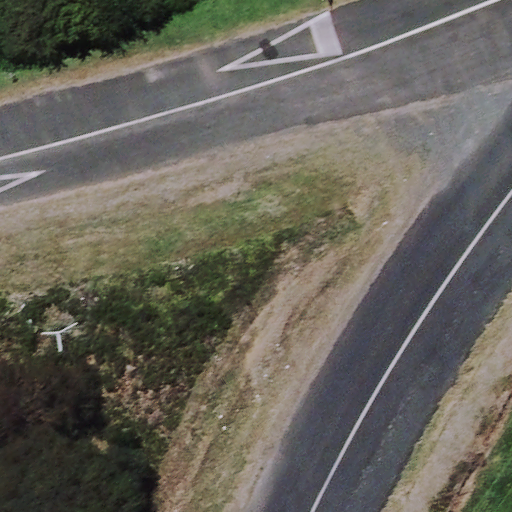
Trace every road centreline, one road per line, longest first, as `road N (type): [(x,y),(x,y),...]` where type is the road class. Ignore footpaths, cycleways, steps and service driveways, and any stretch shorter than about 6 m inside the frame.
road 1 (unclassified): [(0,160),(285,81),(500,0)]
road 2 (unclassified): [(312,511),(403,344),(511,190)]
